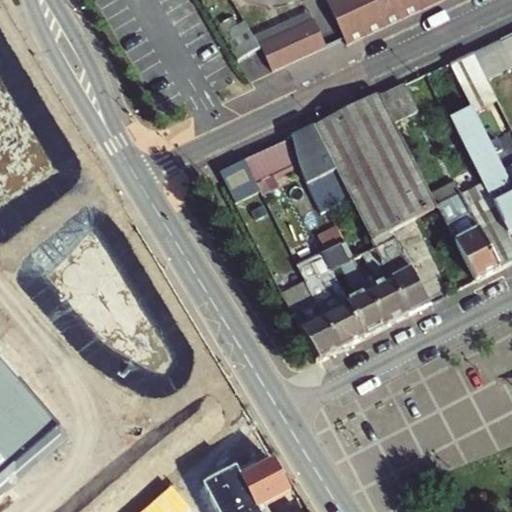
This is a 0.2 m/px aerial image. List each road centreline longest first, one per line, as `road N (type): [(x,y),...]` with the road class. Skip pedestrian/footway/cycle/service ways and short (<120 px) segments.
road 1 (residential): [(511,3),(135,178)]
road 2 (tertiary): [(135,178),(280,413)]
road 3 (residential): [(280,413),(511,298)]
road 4 (tertiary): [(29,0),(69,82),(135,178)]
road 5 (tertiary): [(135,178),(88,61),(51,0)]
